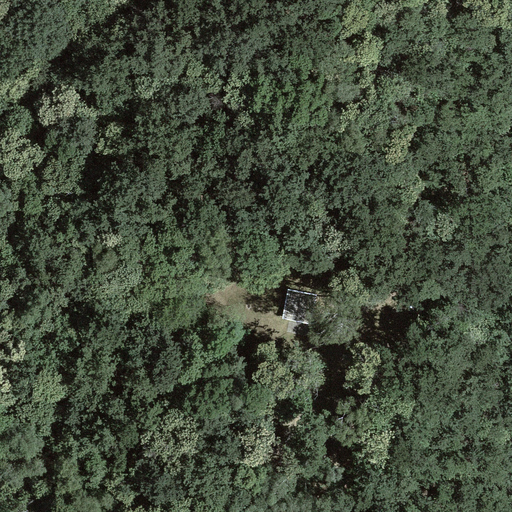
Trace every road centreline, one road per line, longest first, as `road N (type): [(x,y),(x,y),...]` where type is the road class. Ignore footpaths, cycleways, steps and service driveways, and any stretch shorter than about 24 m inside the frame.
road 1 (track): [(337,336),(322,374),(250,485),(214,511)]
road 2 (track): [(148,511),(40,430)]
